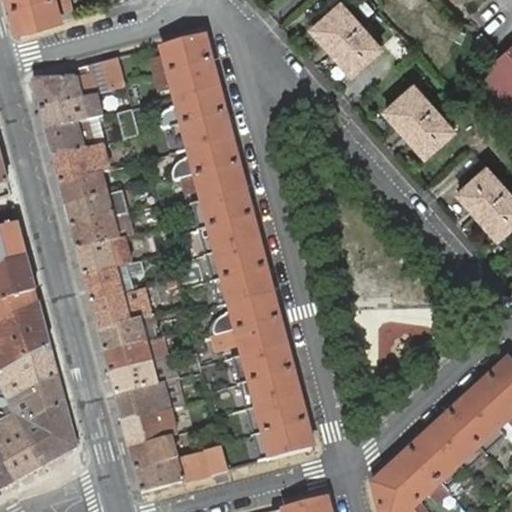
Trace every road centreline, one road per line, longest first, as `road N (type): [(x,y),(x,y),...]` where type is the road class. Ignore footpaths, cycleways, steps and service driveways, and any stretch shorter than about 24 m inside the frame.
road 1 (residential): [(223,4),(345,464)]
road 2 (tertiary): [(114,489),(1,64)]
road 3 (residential): [(511,329),(223,4)]
road 4 (residential): [(223,4),(1,64)]
road 5 (residential): [(345,464),(511,329)]
road 6 (residential): [(166,511),(345,464)]
